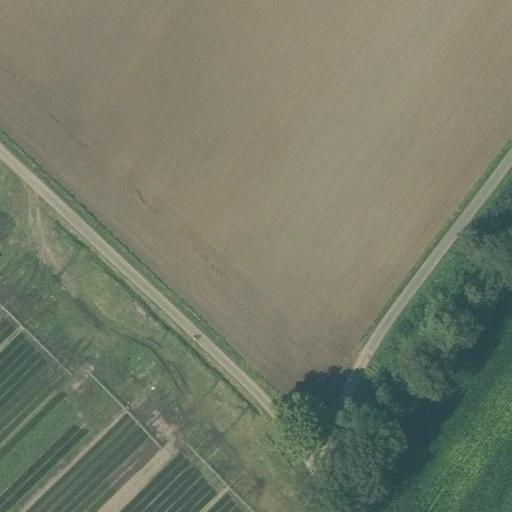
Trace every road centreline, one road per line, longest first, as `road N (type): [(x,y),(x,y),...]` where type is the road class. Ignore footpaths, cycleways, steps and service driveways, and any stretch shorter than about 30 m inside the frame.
road 1 (unclassified): [(0,149),(248,384),(319,480)]
road 2 (unclassified): [(319,480),(369,351),(511,160)]
